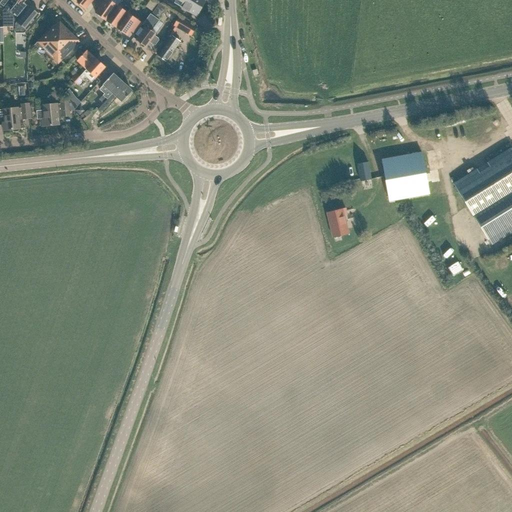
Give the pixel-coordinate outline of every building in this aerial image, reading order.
[(16,20),(28,6),(24,3),(26,0),(10,0),(3,11),(3,15),(7,15),(8,19),(11,22),(15,21),(16,20)] [(79,0),(77,2),(85,9),(93,0),(79,0)] [(117,6),(119,3),(121,1),(119,0),(98,0),(95,5),(100,9),(96,13),(107,21),(117,6)] [(176,0),(175,2),(182,7),(193,14),(196,16),(199,11),(200,12),(206,3),(201,0),(176,0)] [(119,3),(117,6),(107,21),(117,28),(128,13),(122,9),(124,7),(119,3)] [(160,3),(152,13),(159,18),(167,8),(160,3)] [(16,24),(15,33),(24,33),(39,15),(36,13),(30,7),(16,24)] [(129,11),(128,13),(117,28),(127,36),(131,31),(136,35),(143,24),(132,16),(134,14),(129,11)] [(146,27),(136,40),(140,43),(140,45),(143,47),(145,46),(146,47),(150,42),(153,44),(155,44),(158,40),(158,38),(155,35),(156,33),(152,30),(160,20),(151,14),(143,24),(143,25),(146,27)] [(179,17),(174,26),(186,33),(191,25),(196,28),(196,27),(179,17)] [(59,20),(42,37),(32,47),(41,56),(46,51),(58,63),(80,42),(59,20)] [(168,42),(158,56),(174,67),(179,50),(176,48),(181,41),(172,36),(168,42)] [(87,69),(97,59),(88,51),(78,61),(87,69)] [(106,67),(97,59),(87,69),(80,77),(84,80),(86,77),(92,82),(106,67)] [(72,79),(75,82),(80,76),(77,74),(72,79)] [(104,93),(99,99),(104,103),(122,83),(113,75),(100,89),(104,93)] [(80,76),(75,82),(78,85),(84,80),(80,77),(80,76)] [(104,103),(98,109),(103,113),(117,97),(122,102),(132,92),(122,83),(104,103)] [(69,88),(64,94),(69,100),(71,102),(75,109),(81,102),(75,97),(69,88)] [(4,122),(2,122),(2,130),(12,129),(12,130),(13,132),(17,131),(18,130),(18,129),(20,128),(19,121),(22,121),(22,119),(31,118),(29,103),(28,103),(28,99),(20,100),(21,108),(18,108),(18,107),(3,109),(4,122)] [(37,110),(36,111),(37,117),(38,118),(41,118),(42,126),(59,124),(58,117),(62,117),(62,116),(69,116),(69,110),(68,103),(68,101),(60,101),(60,104),(57,104),(57,103),(42,105),(42,109),(37,110)] [(80,106),(75,110),(79,115),(84,110),(80,106)] [(477,169),(453,183),(488,240),(511,224),(511,209),(504,197),(511,191),(511,150),(510,148),(487,162),(490,167),(479,173),(477,169)] [(397,157),(382,160),(389,201),(405,198),(428,194),(421,153),(397,157)] [(368,162),(357,164),(361,182),(362,188),(373,186),(368,162)] [(345,208),(327,213),(333,237),(348,233),(343,209),(345,209),(345,208)] [(511,225),(488,240),(491,245),(511,232),(511,225)]
